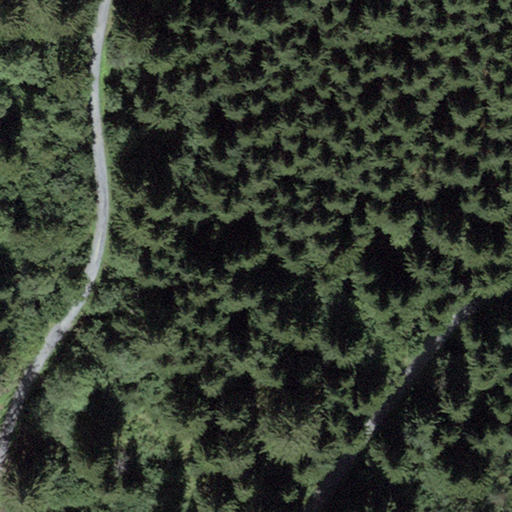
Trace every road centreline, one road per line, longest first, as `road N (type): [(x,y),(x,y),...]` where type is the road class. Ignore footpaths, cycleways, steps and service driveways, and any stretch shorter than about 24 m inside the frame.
road 1 (track): [(0,454),(101,238),(95,40),(108,0)]
road 2 (track): [(511,264),(443,327),(344,445),(302,511)]
